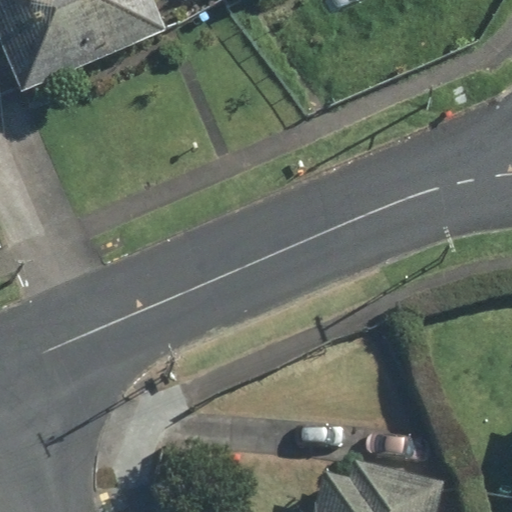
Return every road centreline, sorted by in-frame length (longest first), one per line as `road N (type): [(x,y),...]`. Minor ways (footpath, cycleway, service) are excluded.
road 1 (residential): [(0,369),(417,195),(511,174)]
road 2 (residential): [(51,511),(0,371)]
